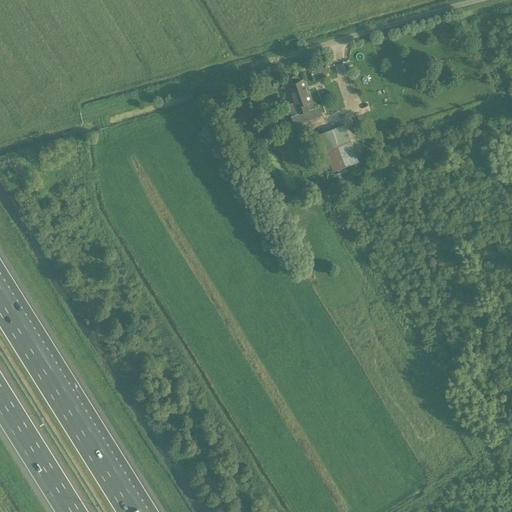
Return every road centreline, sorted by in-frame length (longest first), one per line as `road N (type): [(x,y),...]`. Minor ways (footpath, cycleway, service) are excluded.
road 1 (motorway): [(132,511),(0,300)]
road 2 (unclassified): [(297,55),(493,0)]
road 3 (motorway): [(0,398),(71,511)]
